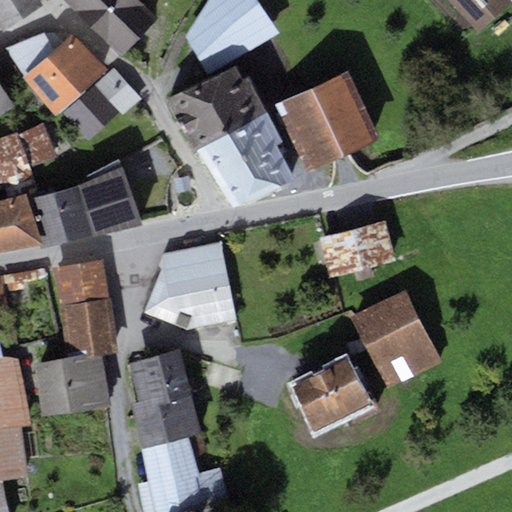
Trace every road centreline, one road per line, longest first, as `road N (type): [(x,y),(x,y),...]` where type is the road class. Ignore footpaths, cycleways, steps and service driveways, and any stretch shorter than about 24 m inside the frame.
road 1 (residential): [(59,17),(150,95),(223,218)]
road 2 (tertiary): [(223,218),(0,264)]
road 3 (residential): [(511,123),(367,192)]
road 4 (tertiary): [(511,163),(367,192)]
road 5 (tertiary): [(367,192),(223,218)]
road 6 (track): [(511,460),(394,511)]
